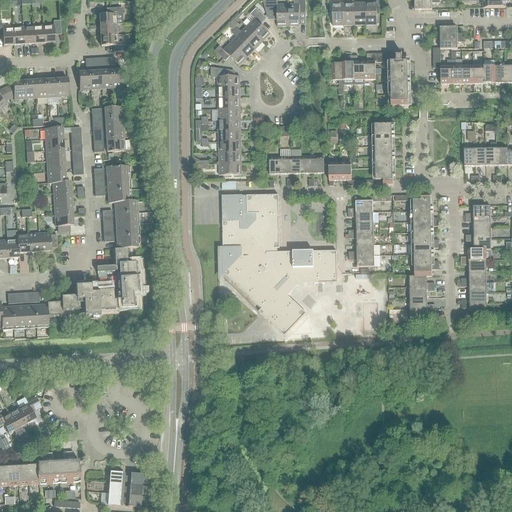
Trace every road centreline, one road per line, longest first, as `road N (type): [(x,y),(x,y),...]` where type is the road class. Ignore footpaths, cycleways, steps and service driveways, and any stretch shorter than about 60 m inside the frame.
road 1 (residential): [(0,279),(85,266),(90,252),(85,121),(74,113),(72,59)]
road 2 (tertiary): [(171,230),(173,63),(181,44),(227,0)]
road 3 (tertiary): [(197,0),(157,40),(151,63),(171,230)]
road 4 (residential): [(0,368),(177,359)]
road 5 (tertiary): [(171,511),(177,359)]
road 6 (tertiary): [(177,359),(171,230)]
road 7 (residential): [(450,319),(453,194)]
